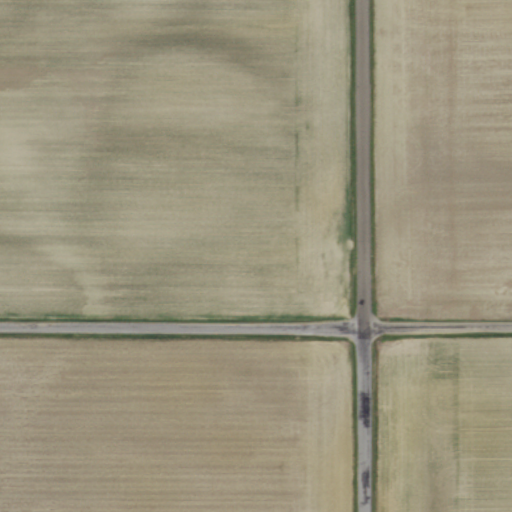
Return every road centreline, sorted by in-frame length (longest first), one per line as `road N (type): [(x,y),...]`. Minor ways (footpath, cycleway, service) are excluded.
road 1 (residential): [(359,511),(356,0)]
road 2 (residential): [(0,323),(359,325)]
road 3 (residential): [(359,325),(511,323)]
